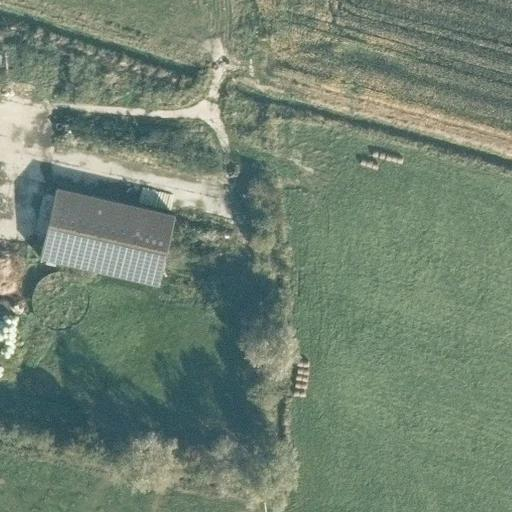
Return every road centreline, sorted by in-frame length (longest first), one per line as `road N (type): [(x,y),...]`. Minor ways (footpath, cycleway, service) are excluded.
road 1 (track): [(0,112),(206,111)]
road 2 (track): [(206,111),(233,145),(324,172)]
